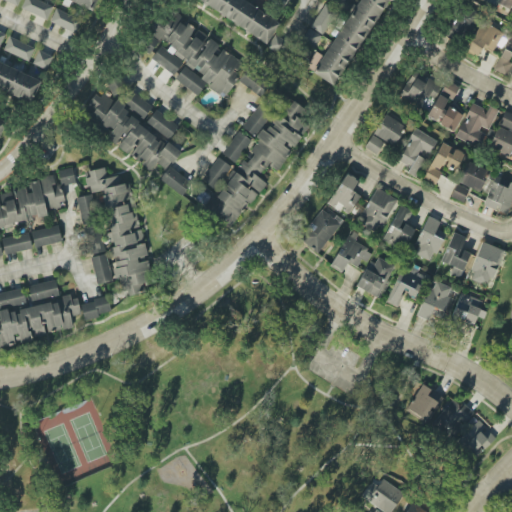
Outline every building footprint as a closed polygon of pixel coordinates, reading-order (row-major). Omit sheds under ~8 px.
[(24,0),(21,8),(46,20),(52,7),(38,0),(24,0)] [(97,0),(71,0),(93,9),(97,0)] [(280,23),(244,0),(198,0),(267,43),(280,23)] [(266,0),(282,9),(286,0),(266,0)] [(386,0),(358,0),(324,60),(316,55),(312,61),(310,60),(307,65),(313,69),(311,72),(336,87),(386,0)] [(315,46),(338,12),(325,4),(302,38),(315,46)] [(82,20),(55,9),(50,22),(76,33),(82,20)] [(222,98),(240,76),(236,73),(240,63),(223,49),(219,46),(209,38),(207,35),(197,31),(195,28),(175,13),(166,24),(156,20),(147,39),(143,45),(141,48),(149,54),(161,40),(170,44),(168,50),(160,47),(151,58),(173,76),(175,79),(197,96),(206,85),(222,98)] [(476,56),(482,47),(491,53),(503,34),(482,21),(465,49),(476,56)] [(511,64),(511,32),(510,32),(495,71),(507,76),(511,64)] [(267,47),(279,54),(287,40),(275,34),(267,47)] [(29,61),(34,48),(9,37),(3,51),(29,61)] [(32,63),(45,70),(52,57),(38,50),(32,63)] [(41,80),(0,61),(0,88),(32,102),(41,80)] [(436,92),(440,86),(414,71),(398,97),(420,109),(431,89),(436,92)] [(429,117),(441,122),(456,86),(444,81),(429,117)] [(158,140),(123,109),(124,105),(118,99),(114,103),(110,99),(96,94),(88,103),(84,115),(105,133),(107,141),(115,143),(127,154),(131,155),(149,172),(157,163),(164,169),(179,154),(179,152),(172,146),(158,140)] [(143,119),(152,107),(135,94),(126,105),(143,119)] [(200,204),(231,227),(265,183),(258,177),(267,165),(276,172),(292,151),(291,150),(302,137),(301,136),(313,121),(289,102),(272,124),(268,122),(274,115),(259,104),(242,127),(258,140),(250,151),(254,154),(247,163),(244,161),(216,198),(209,193),(200,204)] [(455,138),(479,150),(487,132),(497,110),(488,106),(486,110),(471,103),(455,138)] [(453,132),(463,115),(448,107),(439,123),(453,132)] [(168,139),(178,126),(155,110),(146,123),(168,139)] [(499,126),(511,130),(511,128),(511,114),(504,111),(499,126)] [(510,156),(511,151),(511,132),(498,127),(489,148),(510,156)] [(437,141),(414,128),(396,160),(407,166),(404,171),(413,176),(423,158),(418,155),(422,149),(430,153),(437,141)] [(236,163),(250,139),(236,131),(223,155),(236,163)] [(444,166),(455,171),(463,154),(441,143),(423,179),(434,185),(444,166)] [(214,190),(231,168),(219,158),(201,180),(214,190)] [(488,170),(466,162),(458,183),(480,191),(488,170)] [(159,180),(180,197),(191,183),(169,166),(159,180)] [(146,257),(129,183),(120,185),(118,176),(107,178),(104,167),(85,172),(91,195),(100,193),(110,232),(108,232),(111,247),(109,247),(113,263),(110,263),(114,281),(123,279),(127,297),(151,291),(144,261),(138,262),(138,259),(146,257)] [(75,183),(72,168),(58,171),(60,186),(75,183)] [(353,206),(360,196),(351,190),(358,181),(347,173),(327,203),(340,212),(348,202),(353,206)] [(511,183),(506,181),(495,176),(483,205),(505,215),(511,200),(511,183)] [(0,256),(2,256),(0,246),(0,226),(47,217),(46,211),(62,207),(56,178),(0,189),(0,256)] [(469,189),(456,184),(450,197),(463,202),(469,189)] [(395,198),(374,189),(362,216),(364,217),(360,225),(379,233),(395,198)] [(82,224),(98,221),(93,194),(77,197),(82,224)] [(414,229),(405,225),(412,212),(400,205),(382,240),(403,251),(414,229)] [(317,253),(341,223),(322,208),(298,239),(317,253)] [(440,221),(427,216),(415,245),(418,245),(414,255),(432,262),(444,233),(437,230),(440,221)] [(61,243),(59,227),(31,230),(33,246),(61,243)] [(331,268),(341,273),(346,262),(357,268),(361,260),(367,263),(372,251),(354,243),(358,234),(349,230),(331,268)] [(105,252),(100,231),(87,235),(91,255),(105,252)] [(470,254),(460,250),(465,238),(453,232),(441,262),(453,266),(450,272),(461,276),(470,254)] [(2,237),(4,253),(31,250),(29,234),(2,237)] [(502,249),(480,242),(471,271),(474,271),(471,280),(490,286),(502,249)] [(98,285),(113,281),(106,254),(91,257),(98,285)] [(374,265),(369,262),(356,287),(377,298),(393,266),(377,258),(374,265)] [(424,273),(400,266),(388,303),(398,306),(402,294),(416,298),(424,273)] [(28,286),(31,301),(58,295),(55,280),(28,286)] [(428,320),(430,315),(441,318),(451,287),(435,282),(433,290),(427,288),(417,317),(428,320)] [(77,298),(73,297),(25,303),(22,288),(0,293),(0,348),(17,344),(17,343),(32,340),(37,335),(46,333),(47,334),(73,328),(70,317),(81,314),(77,298)] [(482,301),(460,293),(451,317),(473,325),(477,317),(483,319),(486,312),(479,309),(482,301)] [(80,303),(83,319),(110,313),(107,297),(80,303)] [(427,423),(441,395),(419,385),(406,412),(427,423)] [(473,414),(464,404),(460,408),(452,400),(432,422),(450,438),(473,414)] [(495,437),(477,420),(455,444),(473,461),(495,437)] [(378,486),(372,482),(362,497),(383,511),(390,511),(403,493),(382,479),(378,486)] [(405,511),(427,511),(428,511),(409,503),(405,511)]
